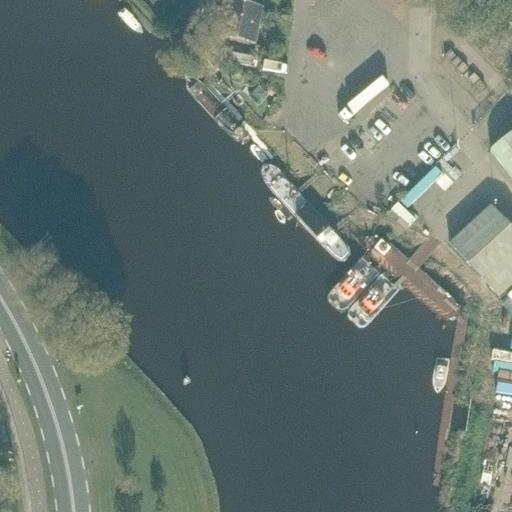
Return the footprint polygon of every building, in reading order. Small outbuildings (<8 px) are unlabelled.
[(255,0),(227,0),(225,14),(224,17),(259,24),(264,1),(255,0)] [(224,17),(225,14),(214,12),(212,25),(222,27),(219,40),(255,47),(259,24),(224,17)] [(253,141),(193,76),(180,88),(240,153),(253,141)] [(511,135),(491,152),(511,179),(511,135)] [(354,245),(259,154),(239,175),(336,269),(354,245)] [(428,226),(463,172),(447,162),(413,216),(428,226)] [(511,287),(511,231),(491,208),(450,246),(489,287),(499,299),(511,287)]
